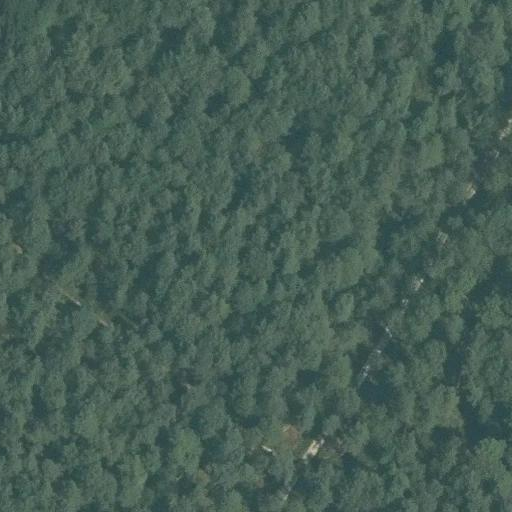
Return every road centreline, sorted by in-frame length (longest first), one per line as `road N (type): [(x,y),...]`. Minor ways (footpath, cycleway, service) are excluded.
road 1 (track): [(292,474),(511,118)]
road 2 (track): [(0,252),(217,400),(292,474)]
